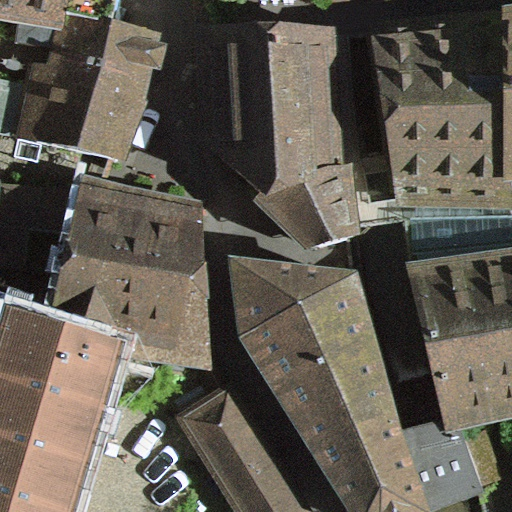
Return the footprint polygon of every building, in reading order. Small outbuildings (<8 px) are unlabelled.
[(61,21),(65,0),(0,0),(0,24),(17,28),(15,48),(52,52),(58,20),(61,21)] [(104,31),(111,0),(65,0),(61,21),(104,31)] [(128,103),(148,42),(104,31),(61,21),(58,20),(52,52),(48,75),(27,71),(23,91),(0,86),(0,140),(109,165),(128,103)] [(396,205),(506,208),(505,179),(511,178),(511,22),(458,28),(372,36),(396,205)] [(207,34),(198,34),(197,42),(201,42),(206,152),(313,254),(342,246),(326,39),(259,38),(259,35),(253,35),(253,38),(223,38),(206,38),(207,34)] [(207,374),(210,374),(205,365),(197,216),(152,206),(103,195),(79,190),(76,204),(58,279),(58,282),(45,334),(113,356),(196,368),(207,374)] [(0,271),(58,279),(76,204),(0,197),(0,271)] [(511,415),(511,266),(406,282),(447,427),(473,500),(479,498),(455,430),(502,418),(511,415)] [(255,367),(346,511),(441,511),(450,509),(473,500),(447,427),(431,431),(391,441),(348,287),(232,273),(241,344),(255,367)] [(0,511),(66,511),(113,356),(45,334),(6,323),(0,341),(0,511)] [(238,511),(293,511),(224,400),(184,425),(238,511)]
